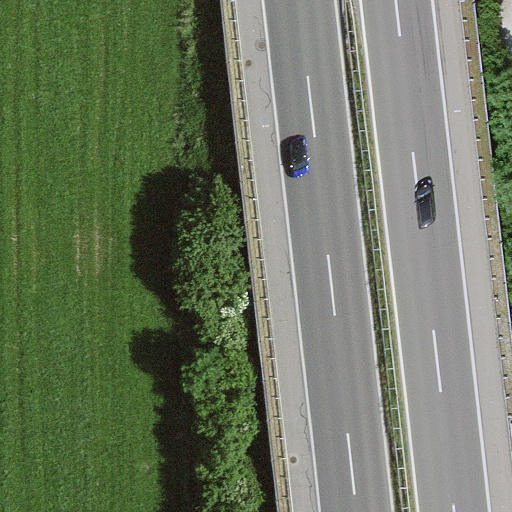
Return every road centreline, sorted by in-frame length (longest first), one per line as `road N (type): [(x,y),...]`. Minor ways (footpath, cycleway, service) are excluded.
road 1 (motorway): [(454,511),(396,0)]
road 2 (motorway): [(298,0),(355,511)]
